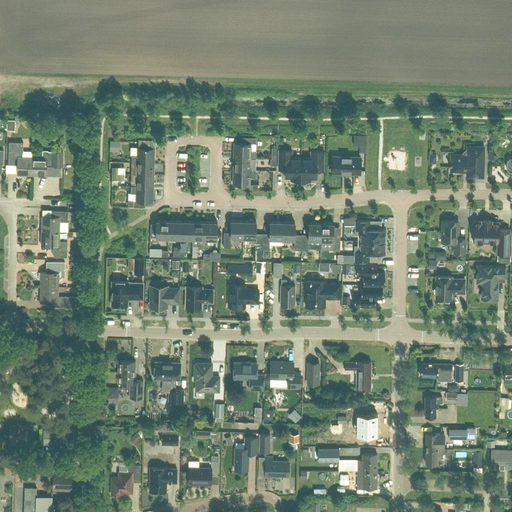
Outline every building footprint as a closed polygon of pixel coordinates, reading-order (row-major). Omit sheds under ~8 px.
[(15,120),(7,119),(6,129),(15,130),(15,120)] [(353,145),(366,145),(366,135),(353,135),(353,145)] [(110,141),(110,151),(120,151),(120,141),(110,141)] [(8,164),(12,164),(17,164),(17,174),(31,175),(32,157),(22,156),(23,142),(9,142),(8,164)] [(250,157),(250,158),(256,158),(256,150),(251,150),(251,143),(234,142),(233,157),(250,157)] [(467,176),(475,176),(483,176),(483,146),(467,146),(467,151),(465,151),(461,154),(451,154),(451,163),(449,163),(449,165),(451,165),(450,170),(452,170),(453,172),(459,172),(461,171),(467,171),(467,176)] [(136,162),(154,162),(154,148),(137,147),(137,155),(131,154),(131,162),(136,162)] [(32,157),(31,175),(46,175),(46,165),(62,166),(62,151),(48,151),(48,150),(40,150),(40,157),(32,157)] [(300,180),(301,157),(291,157),(291,150),(279,150),(278,169),(285,169),(285,177),(291,177),(291,179),(300,180)] [(301,157),(300,180),(310,180),(310,178),(316,178),(316,170),(323,170),(324,151),(311,150),(311,158),(301,157)] [(332,156),(332,172),(360,173),(360,157),(332,156)] [(233,157),(233,169),(250,169),(250,158),(250,157),(233,157)] [(153,174),(154,162),(136,162),(136,174),(153,174)] [(250,169),(233,169),(232,183),(250,184),(250,176),(255,177),(255,169),(250,169)] [(136,174),(136,185),(136,186),(153,186),(153,174),(136,174)] [(153,200),(153,186),(136,186),(136,185),(131,185),(130,192),(136,193),(135,200),(153,200)] [(41,230),(59,231),(59,222),(67,222),(68,211),(52,211),(51,216),(41,216),(41,230)] [(73,211),(73,219),(87,219),(87,211),(73,211)] [(156,237),(168,237),(169,220),(156,220),(156,237)] [(168,237),(180,237),(181,220),(169,220),(168,237)] [(180,237),(192,238),(193,221),(181,220),(180,237)] [(231,237),(243,237),(243,220),(231,220),(231,235),(224,235),(223,247),(230,247),(231,237)] [(256,220),(243,220),(243,237),(249,237),(249,240),(251,244),(255,244),(255,248),(262,248),(262,236),(255,236),(256,220)] [(360,240),(385,241),(385,229),(370,228),(370,220),(355,220),(355,235),(360,235),(360,240)] [(442,220),(442,241),(454,241),(454,252),(465,253),(465,238),(457,237),(458,220),(442,220)] [(497,241),(497,253),(508,253),(509,229),(498,228),(498,222),(491,221),(491,220),(482,220),(482,221),(474,221),(474,232),(473,232),(473,242),(482,242),(482,241),(497,241)] [(192,238),(204,238),(205,221),(193,221),(192,238)] [(217,221),(205,221),(204,238),(216,239),(217,221)] [(269,238),(282,238),(282,221),(270,221),(269,236),(262,236),(262,248),(269,248),(269,238)] [(295,222),(282,221),(282,238),(294,239),(294,249),(301,249),(301,237),(294,237),(295,222)] [(308,239),(320,240),(321,222),(309,222),(308,237),(301,237),(301,249),(308,249),(308,239)] [(321,222),(320,240),(333,240),(332,250),(340,250),(340,238),(333,238),(333,223),(321,222)] [(59,231),(41,230),(41,245),(51,245),(51,251),(54,251),(54,256),(67,256),(67,241),(59,241),(59,231)] [(385,241),(360,240),(360,246),(355,246),(355,260),(369,260),(369,252),(385,253),(385,241)] [(133,273),(142,273),(143,257),(134,257),(133,273)] [(264,261),(256,260),(256,269),(264,270),(264,261)] [(50,261),(50,266),(50,272),(40,272),(40,286),(58,286),(58,276),(64,276),(64,261),(50,261)] [(273,276),(281,276),(281,262),(273,262),(273,276)] [(384,271),(377,271),(377,263),(356,263),(356,275),(363,275),(363,284),(382,284),(382,285),(384,285),(384,271)] [(505,265),(477,264),(477,282),(482,282),(482,298),(485,298),(486,300),(492,300),(494,298),(496,298),(497,281),(505,281),(505,265)] [(451,292),(464,292),(465,278),(451,278),(451,276),(436,275),(436,287),(434,288),(434,289),(434,291),(434,293),(435,293),(435,298),(451,299),(451,292)] [(286,279),(281,278),(281,284),(280,284),(280,305),(294,305),(295,285),(286,285),(286,279)] [(325,281),(306,280),(305,305),(307,306),(308,307),(309,308),(312,308),(313,307),(314,306),(324,306),(325,298),(327,296),(329,297),(339,298),(340,283),(325,283),(325,281)] [(111,281),(111,305),(127,305),(127,298),(142,298),(142,282),(127,282),(127,281),(111,281)] [(245,285),(229,284),(228,306),(244,306),(244,302),(257,302),(258,289),(245,288),(245,285)] [(354,305),(370,306),(375,306),(375,297),(382,298),(382,285),(382,284),(363,284),(361,284),(361,293),(354,293),(354,305)] [(58,286),(40,286),(40,301),(48,301),(48,307),(75,307),(76,296),(58,296),(58,286)] [(166,286),(151,286),(151,306),(164,306),(164,300),(169,300),(169,301),(177,301),(177,288),(166,288),(166,286)] [(202,286),(186,286),(185,307),(192,307),(193,309),(198,309),(199,307),(201,307),(201,301),(212,302),(213,289),(202,288),(202,286)] [(118,360),(118,382),(130,382),(129,397),(142,398),(143,380),(135,380),(135,361),(118,360)] [(357,361),(345,361),(344,369),(356,369),(356,388),(370,388),(371,360),(357,360),(357,361)] [(162,392),(169,392),(168,402),(183,403),(184,393),(175,392),(175,379),(180,379),(180,362),(154,361),(154,379),(162,379),(162,392)] [(234,361),(233,377),(249,378),(249,388),(263,389),(263,374),(256,374),(257,362),(234,361)] [(270,361),(270,377),(288,378),(288,386),(299,387),(300,372),(293,372),(293,361),(270,361)] [(420,375),(437,376),(436,380),(450,380),(450,370),(451,363),(437,363),(437,362),(420,361),(420,375)] [(195,364),(194,379),(196,379),(196,390),(219,391),(219,379),(211,379),(212,363),(197,362),(197,364),(195,364)] [(319,362),(307,362),(307,383),(318,383),(319,362)] [(461,392),(446,391),(445,400),(456,400),(456,399),(460,399),(461,392)] [(438,395),(424,395),(424,416),(435,416),(435,407),(438,407),(438,401),(442,401),(442,395),(438,395)] [(356,413),(356,424),(377,424),(377,413),(356,413)] [(356,424),(356,434),(377,435),(377,424),(356,424)] [(467,437),(467,429),(448,429),(448,437),(467,437)] [(74,444),(74,430),(43,430),(43,444),(74,444)] [(416,447),(425,446),(424,431),(415,432),(416,447)] [(178,432),(161,432),(161,444),(178,444),(178,432)] [(426,432),(425,448),(443,448),(444,448),(444,432),(426,432)] [(259,433),(259,451),(269,451),(270,434),(259,433)] [(234,447),(234,469),(248,469),(248,459),(256,459),(257,437),(244,436),(244,447),(234,447)] [(338,448),(318,448),(319,460),(339,460),(338,448)] [(443,448),(425,448),(425,463),(437,463),(437,458),(442,458),(443,448)] [(509,468),(510,450),(491,449),(491,467),(505,467),(509,468)] [(357,469),(376,470),(376,453),(362,453),(362,459),(357,459),(357,469)] [(211,467),(188,466),(188,483),(211,484),(211,475),(217,475),(218,455),(211,455),(211,467)] [(273,456),(265,456),(265,476),(274,476),(274,475),(288,475),(289,460),(272,460),(273,456)] [(112,476),(111,494),(120,495),(120,492),(132,492),(132,479),(140,479),(140,462),(127,462),(127,471),(119,471),(118,477),(112,476)] [(150,466),(149,490),(166,491),(166,482),(176,482),(177,468),(167,468),(167,467),(150,466)] [(376,470),(357,469),(357,480),(362,480),(362,486),(376,487),(376,470)] [(53,474),(52,489),(70,489),(71,479),(82,480),(82,471),(54,470),(54,474),(53,474)] [(51,511),(51,496),(36,496),(37,486),(25,486),(24,511),(51,511)] [(309,500),(309,509),(334,509),(335,501),(309,500)]
